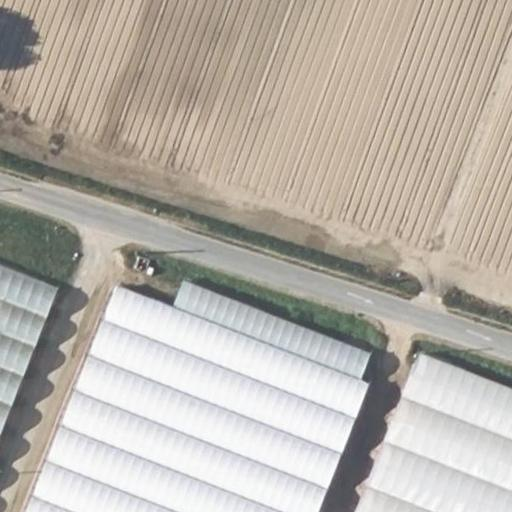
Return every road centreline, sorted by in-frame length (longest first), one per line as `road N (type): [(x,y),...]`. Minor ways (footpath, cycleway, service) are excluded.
road 1 (tertiary): [(0,185),(511,346)]
road 2 (unknown): [(112,245),(13,511)]
